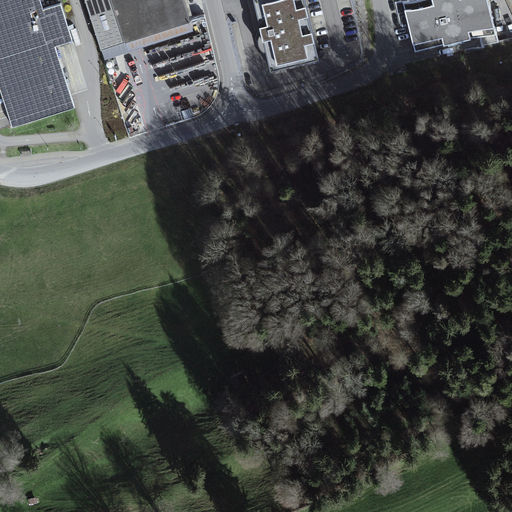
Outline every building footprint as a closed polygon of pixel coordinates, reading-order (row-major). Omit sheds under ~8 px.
[(0,0),(0,89),(12,128),(75,108),(55,46),(73,41),(61,4),(44,9),(40,0),(0,0)] [(83,0),(100,51),(124,43),(110,0),(83,0)] [(110,0),(124,43),(190,22),(183,0),(110,0)] [(304,0),(252,0),(270,72),(319,60),(304,0)] [(488,0),(412,0),(402,2),(414,52),(479,37),(481,47),(498,43),(488,0)] [(124,43),(100,51),(103,61),(193,32),(190,22),(124,43)]
